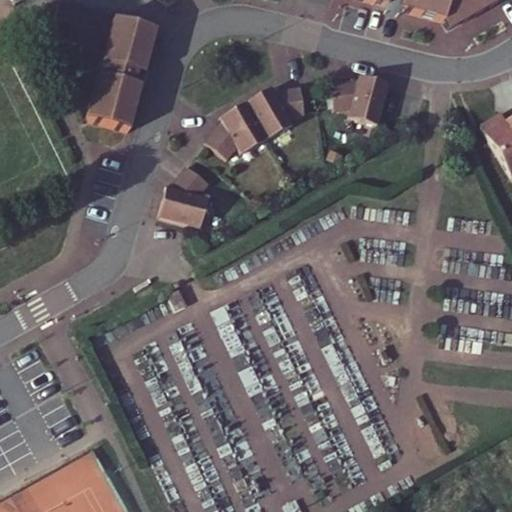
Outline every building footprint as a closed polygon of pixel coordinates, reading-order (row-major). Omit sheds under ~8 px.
[(450,24),(490,0),(387,0),(444,14),(450,24)] [(108,135),(135,36),(41,9),(34,41),(87,57),(70,125),(108,135)] [(358,131),(364,88),(331,79),(323,86),(295,90),(299,118),(320,115),(319,126),(358,131)] [(278,118),(275,93),(247,97),(241,88),(218,103),(242,142),(266,128),(263,120),(278,118)] [(242,142),(218,103),(193,119),(196,124),(181,144),(202,161),(211,153),(215,158),(242,142)] [(497,191),(511,182),(511,112),(499,121),(501,125),(494,130),(489,122),(465,137),(497,191)] [(202,227),(208,192),(199,190),(206,182),(186,166),(170,185),(164,184),(158,219),(202,227)]
